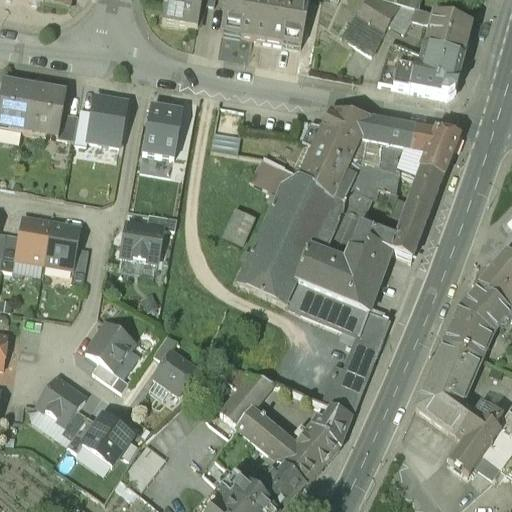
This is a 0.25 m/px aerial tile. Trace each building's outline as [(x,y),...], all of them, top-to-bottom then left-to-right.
[(164,10),(162,24),(196,29),(200,7),(201,0),(165,0),(165,3),(163,3),(162,10),(164,10)] [(201,0),(200,7),(213,9),(214,0),(201,0)] [(299,0),(228,0),(222,33),(300,48),(308,1),(299,0)] [(398,9),(371,0),(367,0),(340,38),(371,57),(398,9)] [(377,0),(410,9),(417,11),(421,0),(377,0)] [(431,23),(433,16),(417,11),(410,9),(408,15),(412,16),(411,20),(425,25),(431,23)] [(431,23),(421,58),(460,68),(471,27),(433,16),(431,23)] [(446,97),(454,92),(460,68),(421,58),(391,45),(379,84),(446,97)] [(35,90),(3,85),(0,104),(0,133),(26,138),(35,90)] [(35,90),(26,138),(58,143),(63,119),(67,96),(35,90)] [(126,106),(94,101),(86,145),(118,151),(126,106)] [(181,115),(150,109),(142,157),(173,162),(181,115)] [(298,178),(331,199),(343,175),(361,139),(370,118),(329,110),(323,125),(298,178)] [(403,149),(409,151),(414,127),(370,118),(361,139),(380,144),(378,168),(395,173),(403,149)] [(63,119),(58,143),(73,146),(77,121),(63,119)] [(414,127),(409,151),(413,151),(416,152),(427,154),(450,159),(458,137),(414,127)] [(401,175),(413,151),(409,151),(403,149),(395,173),(401,175)] [(427,154),(416,152),(412,165),(421,169),(427,154)] [(437,192),(450,159),(427,154),(421,169),(416,181),(437,192)] [(401,175),(395,173),(378,168),(360,161),(353,178),(351,183),(367,187),(392,194),(396,195),(398,181),(402,181),(403,176),(401,175)] [(331,199),(342,204),(351,183),(353,178),(343,175),(331,199)] [(412,191),(416,181),(403,176),(402,181),(401,186),(412,191)] [(331,199),(298,178),(281,186),(237,283),(303,313),(358,336),(343,367),(336,364),(321,404),(331,408),(351,416),(388,319),(368,311),(367,313),(309,288),(323,256),(343,213),(343,204),(342,204),(331,199)] [(437,192),(416,181),(412,191),(408,201),(430,211),(437,192)] [(367,187),(351,183),(342,204),(343,204),(366,214),(373,199),(364,195),(367,187)] [(405,209),(408,201),(396,195),(392,194),(388,204),(390,208),(396,210),(398,207),(405,209)] [(408,201),(405,209),(400,221),(422,231),(430,211),(408,201)] [(221,238),(239,245),(249,216),(231,209),(221,238)] [(149,216),(147,228),(162,231),(174,233),(176,221),(149,216)] [(22,221),(19,238),(14,261),(44,266),(51,226),(22,221)] [(422,231),(400,221),(394,237),(416,246),(422,231)] [(360,224),(340,264),(323,256),(309,288),(367,313),(368,311),(391,252),(411,260),(416,246),(394,237),(360,224)] [(126,225),(120,258),(156,264),(162,231),(147,228),(126,225)] [(51,226),(44,266),(73,271),(76,250),(80,231),(51,226)] [(0,234),(0,271),(12,274),(14,261),(19,238),(0,234)] [(76,250),(73,271),(70,286),(83,288),(89,252),(76,250)] [(511,258),(506,254),(478,285),(496,298),(508,308),(511,303),(511,258)] [(496,298),(478,285),(456,310),(491,332),(511,312),(511,310),(508,308),(496,298)] [(491,332),(456,310),(443,343),(480,359),(491,332)] [(106,325),(85,355),(113,374),(134,343),(106,325)] [(170,354),(178,343),(167,337),(153,357),(163,364),(170,354)] [(480,359),(443,343),(416,406),(447,429),(464,406),(460,405),(480,359)] [(197,372),(170,354),(163,364),(152,379),(179,398),(197,372)] [(240,390),(252,376),(216,361),(211,373),(229,382),(240,390)] [(273,384),(252,376),(240,390),(221,413),(284,466),(306,485),(340,444),(351,416),(331,408),(317,427),(310,421),(292,444),(252,409),(273,384)] [(85,401),(55,380),(35,408),(65,429),(77,412),(85,401)] [(464,406),(447,429),(457,436),(473,413),(464,406)] [(473,413),(457,436),(460,438),(448,455),(450,456),(448,459),(468,474),(470,471),(473,473),(477,467),(475,465),(483,455),(501,431),(496,427),(503,418),(492,410),(485,418),(480,415),(479,417),(473,413)] [(511,411),(509,410),(503,418),(496,427),(501,431),(509,437),(511,433),(511,411)] [(77,412),(65,429),(61,435),(71,442),(87,419),(77,412)] [(132,438),(102,418),(82,448),(111,468),(132,438)] [(511,433),(509,437),(501,431),(483,455),(498,467),(511,447),(511,433)] [(148,447),(123,479),(140,493),(166,461),(148,447)] [(201,474),(222,490),(234,475),(215,458),(201,474)] [(274,511),(282,511),(306,485),(284,466),(277,474),(271,469),(252,491),(274,511)] [(274,511),(252,491),(234,475),(222,490),(248,511),(274,511)] [(248,511),(222,490),(203,511),(248,511)]
